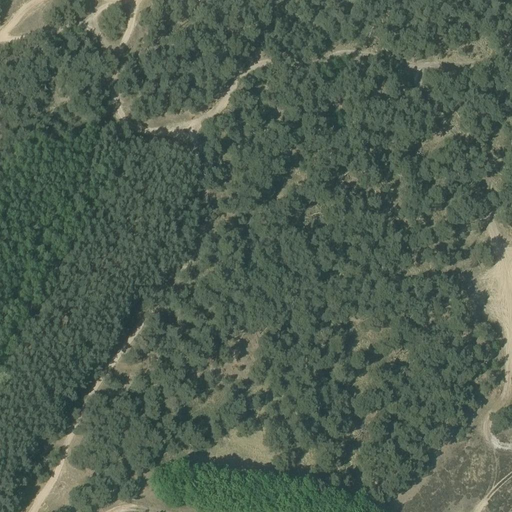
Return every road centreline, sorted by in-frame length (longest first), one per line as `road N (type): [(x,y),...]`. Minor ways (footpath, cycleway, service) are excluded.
road 1 (track): [(511,37),(445,66),(320,51),(260,68),(192,127),(157,134),(135,129),(114,100),(135,0)]
road 2 (track): [(192,127),(204,230),(69,421),(37,511)]
road 3 (track): [(511,462),(488,431),(486,413),(510,355),(506,278),(489,206),(495,173),(485,133),(460,106),(445,66)]
road 4 (track): [(0,42),(69,30),(121,0)]
